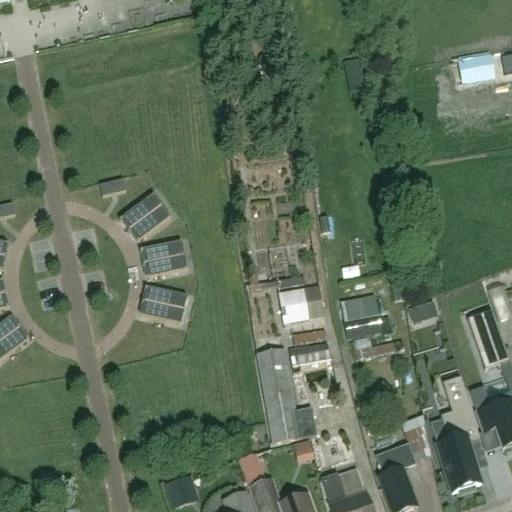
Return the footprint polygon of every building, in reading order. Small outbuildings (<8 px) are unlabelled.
[(0,0),(0,8),(11,6),(9,0),(17,0),(18,5),(39,0),(0,0)] [(102,200),(126,195),(123,183),(100,188),(102,200)] [(129,233),(161,209),(153,197),(119,223),(120,225),(122,224),(129,233)] [(0,221),(15,219),(13,207),(0,209),(0,221)] [(127,234),(129,237),(130,235),(137,245),(170,220),(161,209),(129,233),(127,234)] [(140,256),(142,255),(144,267),(184,259),(181,245),(139,253),(140,256)] [(143,270),(145,269),(147,281),(187,273),(184,259),(144,267),(142,267),(143,270)] [(511,273),(502,278),(506,289),(511,286),(511,273)] [(145,293),(146,293),(144,304),(184,313),(187,299),(145,290),(145,293)] [(323,320),(318,291),(277,298),(282,327),(323,320)] [(482,316),(504,309),(499,294),(477,302),(482,316)] [(0,312),(8,311),(8,308),(6,309),(3,298),(0,298),(0,312)] [(141,307),(143,307),(141,318),(181,327),(184,313),(144,304),(142,304),(141,307)] [(417,311),(409,313),(414,327),(421,324),(417,311)] [(511,371),(492,313),(467,322),(485,372),(500,367),(510,396),(488,404),(483,391),(469,396),(484,437),(495,434),(502,454),(504,454),(505,458),(511,455),(511,371)] [(0,345),(19,332),(21,331),(19,328),(17,330),(11,320),(0,327),(0,345)] [(347,343),(382,336),(378,320),(344,327),(347,343)] [(27,339),(26,341),(19,332),(0,345),(0,363),(29,342),(27,339)] [(288,352),(292,368),(330,361),(327,345),(288,352)] [(286,444),(300,441),(295,414),(284,352),(256,357),(272,446),(286,444)] [(449,445),(437,449),(452,497),(458,495),(459,499),(476,493),(474,490),(481,488),(469,447),(480,444),(460,381),(443,387),(452,416),(441,420),(442,423),(449,445)] [(312,411),(295,414),(300,441),(316,438),(312,411)] [(404,472),(416,468),(409,449),(377,461),(384,480),(379,482),(390,511),(413,511),(418,510),(404,472)] [(250,484),(268,478),(260,456),(243,462),(250,484)] [(337,480),(324,484),(330,501),(328,501),(331,511),(330,511),(370,511),(367,499),(346,506),(337,480)] [(256,511),(313,511),(308,499),(281,509),(272,484),(249,492),(256,511)] [(226,511),(251,511),(246,496),(224,505),(226,511)]
